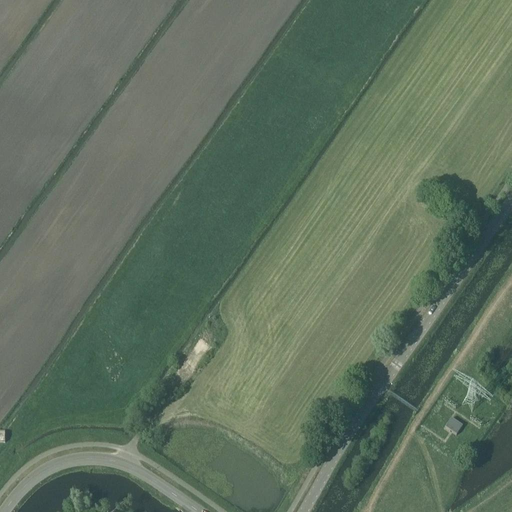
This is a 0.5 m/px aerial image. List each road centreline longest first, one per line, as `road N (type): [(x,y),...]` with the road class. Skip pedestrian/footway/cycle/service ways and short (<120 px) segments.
road 1 (tertiary): [(303,511),(354,424),(511,199)]
road 2 (track): [(364,511),(511,278)]
road 3 (tertiary): [(4,511),(39,475),(79,460),(123,464),(197,511)]
